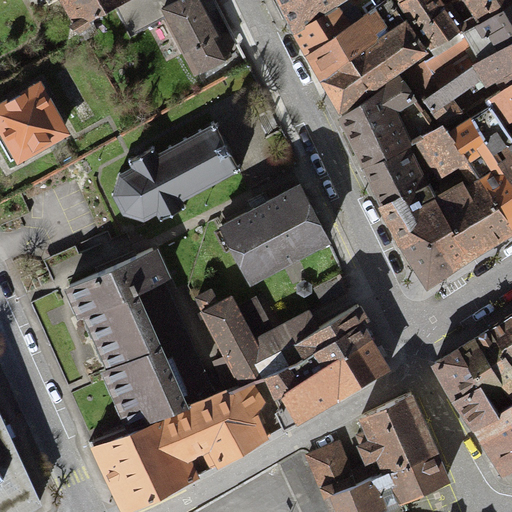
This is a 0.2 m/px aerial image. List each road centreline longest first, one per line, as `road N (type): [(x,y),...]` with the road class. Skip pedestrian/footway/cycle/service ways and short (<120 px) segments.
road 1 (residential): [(250,0),(410,335),(413,366)]
road 2 (residential): [(413,366),(164,511)]
road 3 (residential): [(88,511),(0,315)]
road 4 (residential): [(413,366),(476,484),(511,507)]
road 5 (residential): [(511,273),(432,324),(413,366)]
